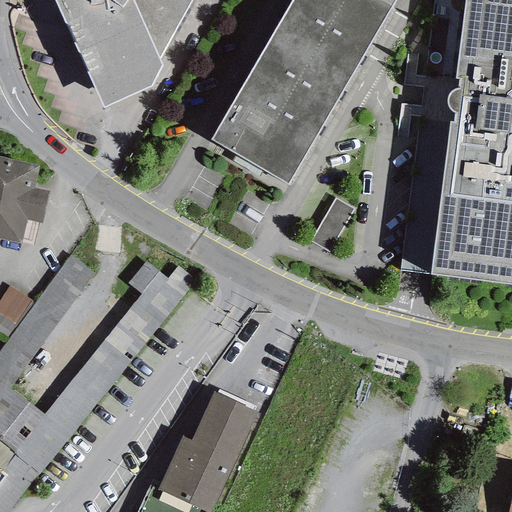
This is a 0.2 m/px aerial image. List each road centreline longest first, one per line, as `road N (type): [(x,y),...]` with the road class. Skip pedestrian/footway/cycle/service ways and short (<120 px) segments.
road 1 (residential): [(0,103),(77,176),(143,220),(330,314),(435,344)]
road 2 (residential): [(435,344),(391,511)]
